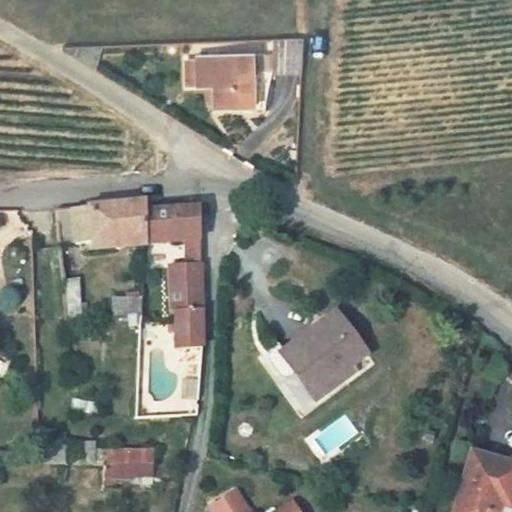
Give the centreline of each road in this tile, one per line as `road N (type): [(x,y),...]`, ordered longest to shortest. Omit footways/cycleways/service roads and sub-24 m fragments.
road 1 (track): [(183,511),(208,404),(215,220),(229,173)]
road 2 (residential): [(511,323),(370,237),(229,173)]
road 3 (unclassified): [(0,27),(229,173)]
road 4 (residential): [(229,173),(0,197)]
